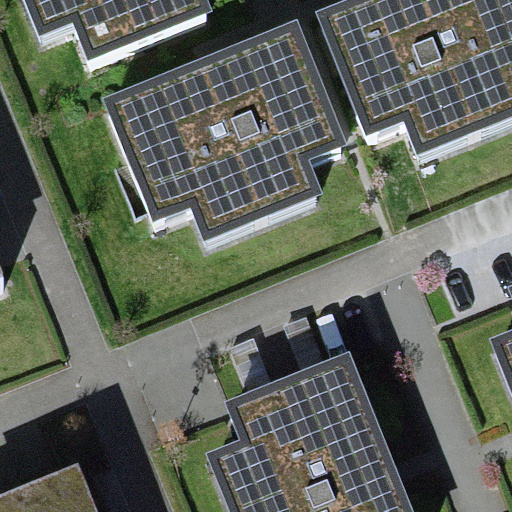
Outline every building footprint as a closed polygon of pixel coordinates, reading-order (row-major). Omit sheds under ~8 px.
[(186,0),(17,0),(38,48),(73,33),(89,71),(198,26),(186,0)] [(511,0),(409,0),(327,34),(373,145),(409,130),(422,162),(511,124),(511,0)] [(297,165),(337,148),(292,42),(108,118),(154,229),(190,214),(203,246),(312,201),(297,165)] [(511,361),(498,368),(511,401),(511,361)] [(392,511),(335,375),(226,420),(248,470),(212,485),(223,511),(392,511)] [(87,511),(82,500),(49,511),(87,511)]
